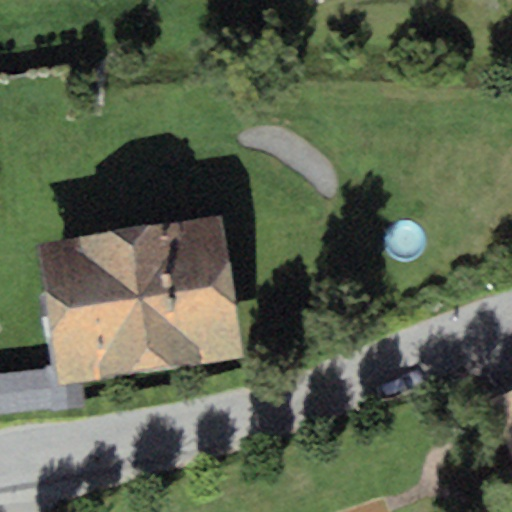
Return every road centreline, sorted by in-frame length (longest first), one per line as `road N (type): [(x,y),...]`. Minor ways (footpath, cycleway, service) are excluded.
road 1 (residential): [(485,322),(301,391),(103,446),(0,464)]
road 2 (unknown): [(511,32),(319,16)]
